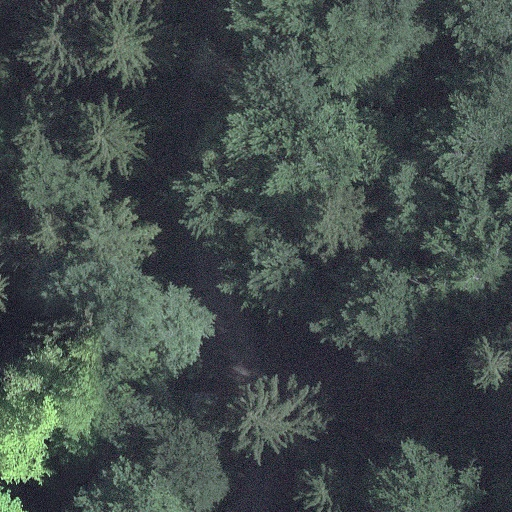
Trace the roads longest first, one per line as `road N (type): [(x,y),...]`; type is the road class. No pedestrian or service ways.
road 1 (track): [(283,462),(213,277),(214,61),(238,0)]
road 2 (track): [(283,462),(511,61)]
road 3 (track): [(82,0),(0,117)]
